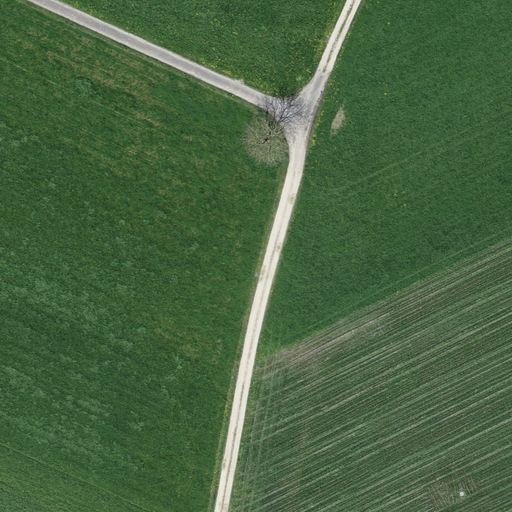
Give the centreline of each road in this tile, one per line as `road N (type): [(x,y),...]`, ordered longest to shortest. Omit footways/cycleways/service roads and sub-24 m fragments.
road 1 (track): [(303,118),(221,511)]
road 2 (track): [(42,0),(303,118)]
road 3 (track): [(359,0),(303,118)]
